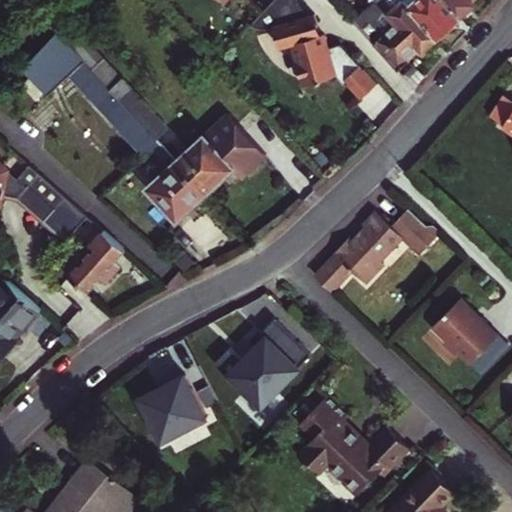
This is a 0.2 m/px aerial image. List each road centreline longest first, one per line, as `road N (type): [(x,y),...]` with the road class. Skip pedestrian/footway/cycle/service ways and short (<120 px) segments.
road 1 (residential): [(0,447),(115,344),(278,256)]
road 2 (residential): [(278,256),(395,146),(511,16)]
road 3 (residential): [(278,256),(511,485)]
road 4 (unknown): [(115,344),(33,264),(29,207)]
